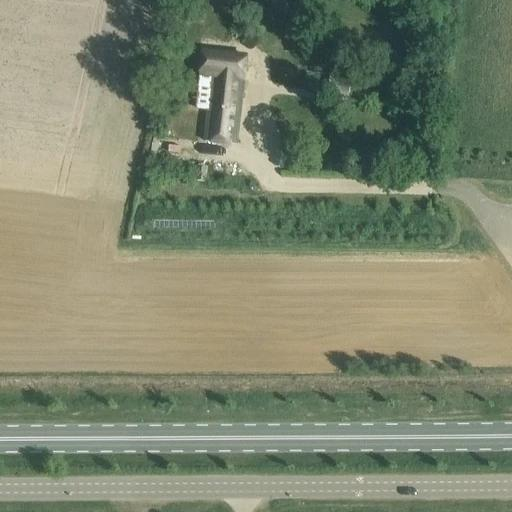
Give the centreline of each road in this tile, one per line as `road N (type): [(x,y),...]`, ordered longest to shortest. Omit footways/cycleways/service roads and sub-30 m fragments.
road 1 (tertiary): [(0,486),(511,486)]
road 2 (primary): [(511,435),(0,435)]
road 3 (unclassified): [(511,245),(483,217),(268,212)]
